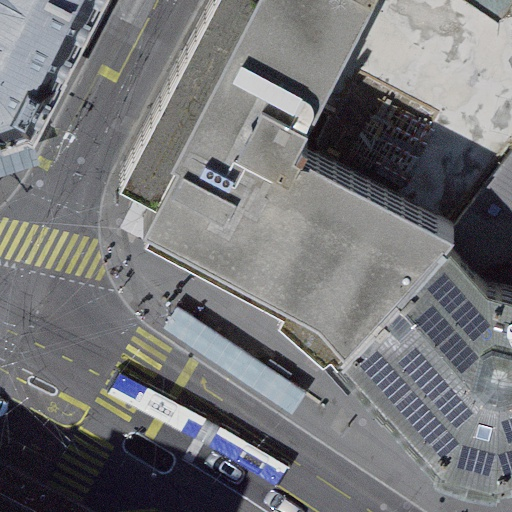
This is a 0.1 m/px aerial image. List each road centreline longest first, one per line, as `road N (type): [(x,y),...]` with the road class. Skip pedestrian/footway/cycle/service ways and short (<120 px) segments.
road 1 (residential): [(170,0),(0,328)]
road 2 (primary): [(0,385),(233,511)]
